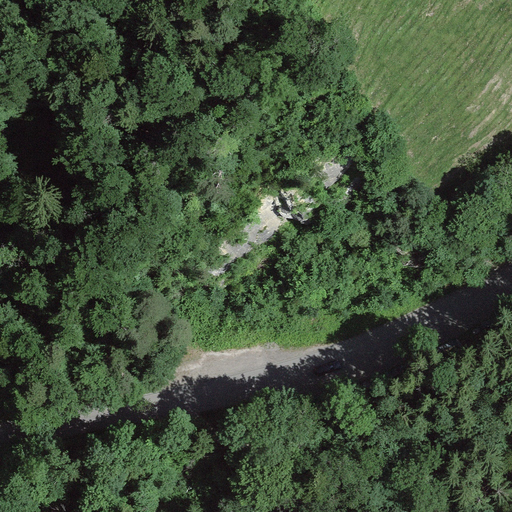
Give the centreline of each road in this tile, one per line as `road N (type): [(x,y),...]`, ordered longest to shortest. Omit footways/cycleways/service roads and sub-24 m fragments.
road 1 (tertiary): [(0,438),(324,365),(511,282)]
road 2 (track): [(511,432),(276,451),(239,445),(181,401)]
